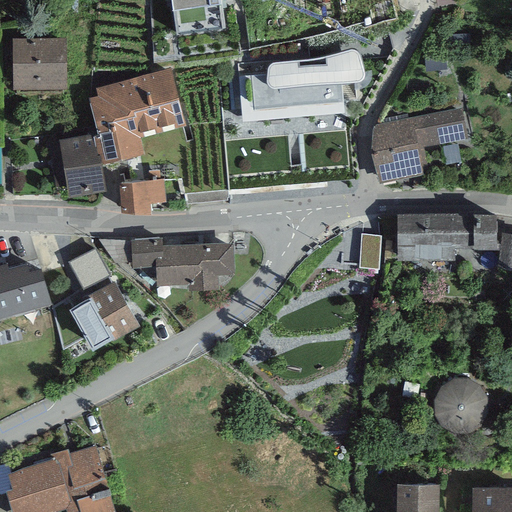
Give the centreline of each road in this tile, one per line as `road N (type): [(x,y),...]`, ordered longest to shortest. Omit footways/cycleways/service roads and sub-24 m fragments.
road 1 (residential): [(0,438),(168,353),(228,313),(260,283),(287,242),(294,214)]
road 2 (residential): [(0,215),(129,227),(294,214)]
road 3 (residential): [(294,214),(371,204),(511,205)]
